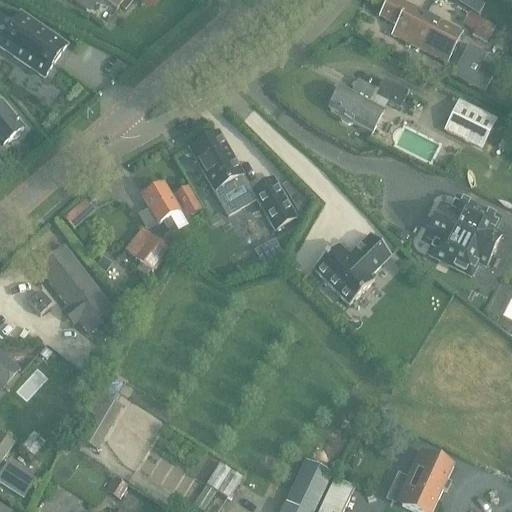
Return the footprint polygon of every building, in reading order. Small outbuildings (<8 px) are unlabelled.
[(71,0),(85,12),(95,0),(102,0),(116,11),(120,7),(124,11),(133,0),(71,0)] [(391,37),(446,65),(461,35),(392,0),(388,0),(379,18),(396,27),(391,37)] [(19,16),(0,43),(0,49),(42,79),(64,48),(19,16)] [(494,30),(468,16),(463,26),(474,32),(472,35),(487,43),(494,30)] [(496,71),(482,63),(486,55),(468,45),(451,77),(469,87),(483,94),(496,71)] [(350,95),(340,90),(328,111),(340,117),(339,118),(341,123),(348,126),(352,125),(353,125),(371,135),(388,105),(400,111),(409,94),(384,81),(376,95),(374,94),(376,92),(357,81),(350,95)] [(0,148),(1,150),(11,141),(14,141),(19,137),(19,134),(23,131),(0,104),(0,148)] [(445,132),(480,150),(495,122),(459,104),(445,132)] [(255,201),(217,135),(189,151),(227,217),(255,201)] [(274,232),(295,220),(273,181),(252,194),(274,232)] [(290,184),(281,189),(302,225),(312,206),(290,184)] [(162,186),(141,198),(157,225),(165,221),(171,231),(179,238),(180,239),(193,222),(189,218),(200,212),(187,189),(170,199),(162,186)] [(434,244),(428,258),(470,279),(476,265),(484,269),(500,237),(493,233),(499,221),(457,200),(450,212),(441,207),(425,239),(434,244)] [(63,221),(73,233),(96,213),(85,201),(63,221)] [(150,273),(167,251),(168,252),(179,238),(171,231),(159,245),(141,230),(123,252),(140,265),(135,270),(144,277),(149,272),(150,273)] [(312,271),(348,308),(373,284),(369,279),(390,258),(370,238),(348,259),(337,247),(312,271)] [(278,243),(258,252),(262,262),(282,253),(278,243)] [(73,327),(78,323),(88,336),(115,316),(63,249),(37,269),(68,309),(63,313),(73,327)] [(101,259),(94,268),(104,276),(111,267),(101,259)] [(27,306),(39,318),(51,306),(40,294),(27,306)] [(0,389),(1,390),(17,372),(0,356),(0,389)] [(99,395),(74,438),(98,452),(123,409),(99,395)] [(412,483),(401,507),(410,511),(432,511),(445,484),(449,476),(453,468),(419,452),(406,480),(412,483)] [(314,511),(333,474),(304,461),(283,505),(287,506),(284,511),(314,511)] [(0,476),(0,484),(23,499),(34,481),(8,464),(0,476)] [(218,464),(208,488),(233,498),(242,474),(218,464)] [(106,494),(120,502),(128,487),(114,479),(106,494)] [(334,480),(318,511),(343,511),(354,489),(334,480)]
